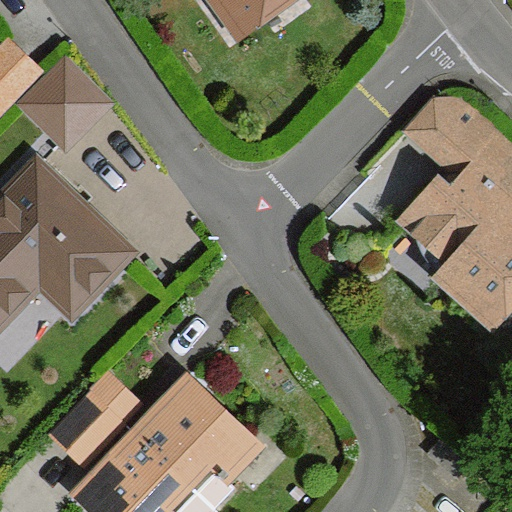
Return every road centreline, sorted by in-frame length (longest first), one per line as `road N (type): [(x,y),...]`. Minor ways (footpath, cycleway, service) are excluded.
road 1 (residential): [(249,230),(377,431),(380,472),(354,511)]
road 2 (residential): [(466,12),(249,230)]
road 3 (residential): [(81,0),(249,230)]
